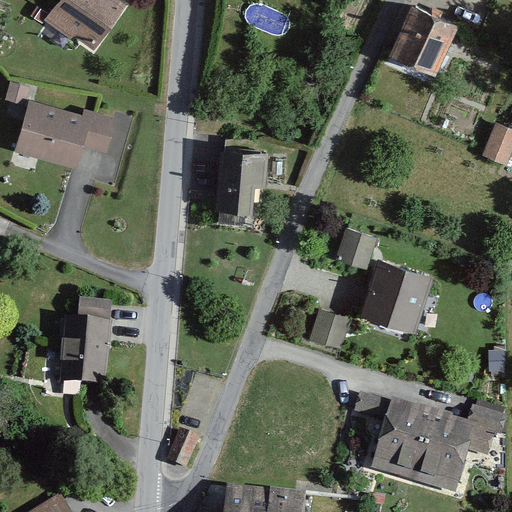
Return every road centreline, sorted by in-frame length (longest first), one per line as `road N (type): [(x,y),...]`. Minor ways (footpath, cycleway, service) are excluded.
road 1 (residential): [(179,511),(206,464),(348,91),(393,0)]
road 2 (residential): [(189,0),(164,290)]
road 3 (residential): [(164,290),(145,511)]
road 4 (residential): [(164,290),(0,223)]
